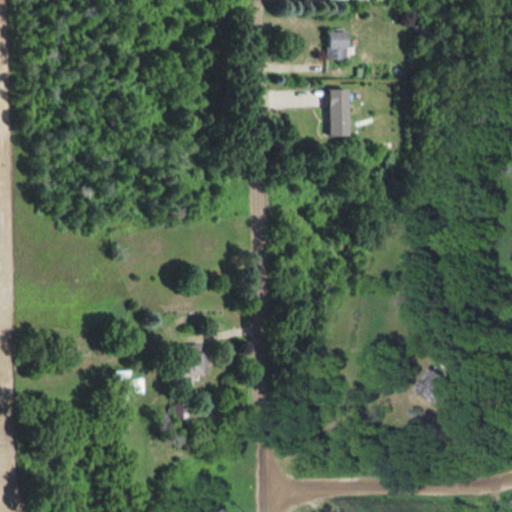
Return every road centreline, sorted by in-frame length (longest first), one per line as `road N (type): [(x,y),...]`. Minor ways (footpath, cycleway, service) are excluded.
road 1 (residential): [(266,511),(257,420),(250,0)]
road 2 (residential): [(265,492),(511,474)]
